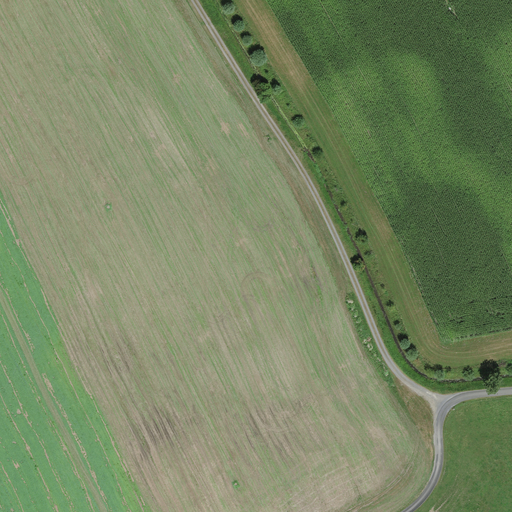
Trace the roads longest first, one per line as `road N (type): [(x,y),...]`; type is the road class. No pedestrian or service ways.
road 1 (track): [(193,0),(331,223),(392,373),(455,402)]
road 2 (track): [(407,511),(433,486),(455,402)]
